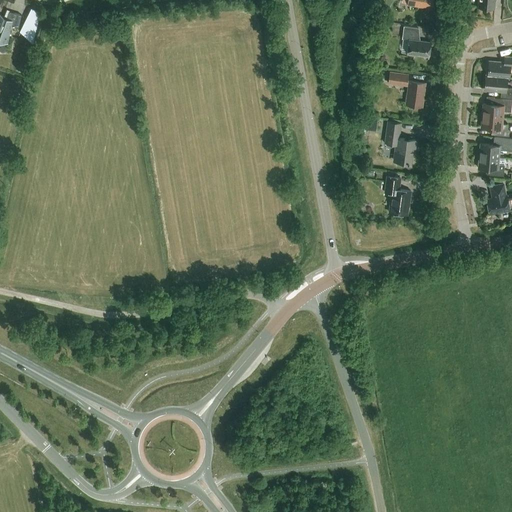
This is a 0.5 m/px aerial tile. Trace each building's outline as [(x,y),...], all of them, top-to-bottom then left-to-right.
[(494,9),(494,0),(478,0),(478,7),(494,9)] [(31,43),(39,11),(29,9),(18,31),(31,43)] [(19,28),(21,15),(9,11),(6,19),(3,18),(4,17),(0,13),(0,42),(8,43),(11,26),(19,28)] [(385,21),(378,20),(376,39),(382,40),(383,29),(384,29),(385,21)] [(428,60),(430,42),(420,41),(418,28),(404,26),(403,32),(402,39),(409,40),(407,54),(428,56),(428,60)] [(488,75),(507,77),(509,78),(510,67),(511,66),(511,57),(504,57),(504,62),(489,61),(488,75)] [(422,106),(425,83),(407,80),(408,74),(390,72),(388,83),(408,86),(406,104),(422,106)] [(507,77),(488,75),(486,75),(484,90),(501,91),(500,97),(511,97),(511,88),(506,88),(507,77)] [(511,112),(511,100),(496,99),(496,105),(486,104),(483,104),(482,116),(502,117),(503,111),(511,112)] [(502,117),(482,116),(481,128),(494,129),(493,135),(509,136),(509,130),(507,130),(507,124),(502,124),(502,117)] [(375,129),(377,119),(367,117),(365,128),(375,129)] [(387,121),(386,132),(384,143),(397,145),(395,161),(411,164),(413,148),(416,148),(417,140),(399,138),(400,134),(401,123),(387,121)] [(479,155),(499,157),(500,150),(511,151),(511,138),(494,137),(493,144),(480,143),(479,155)] [(503,176),(504,165),(505,158),(499,157),(479,155),(478,168),(490,169),(489,175),(503,176)] [(409,201),(410,191),(399,189),(400,178),(387,176),(385,192),(392,193),(389,213),(406,215),(408,201),(409,201)] [(489,214),(510,210),(507,195),(506,195),(503,184),(490,186),(492,195),(493,195),(493,198),(486,199),(489,214)]
